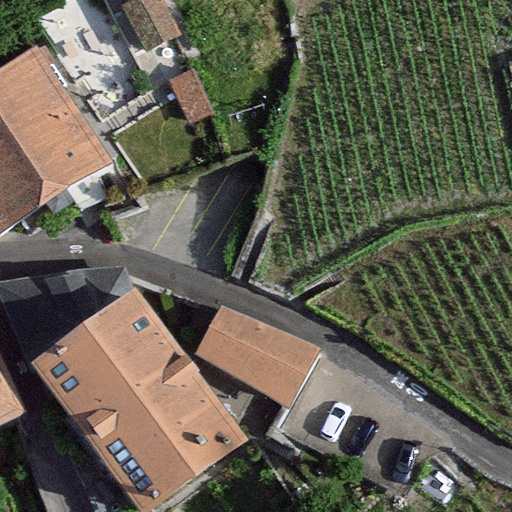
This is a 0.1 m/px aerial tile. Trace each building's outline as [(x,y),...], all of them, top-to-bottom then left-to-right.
[(177,39),(159,0),(127,15),(145,54),(177,39)] [(119,179),(42,70),(0,100),(0,236),(12,254),(119,179)] [(208,114),(198,76),(176,82),(186,119),(208,114)] [(125,300),(119,277),(0,286),(0,297),(31,365),(140,511),(142,511),(228,446),(125,300)] [(305,348),(222,315),(204,355),(283,401),(305,348)]
